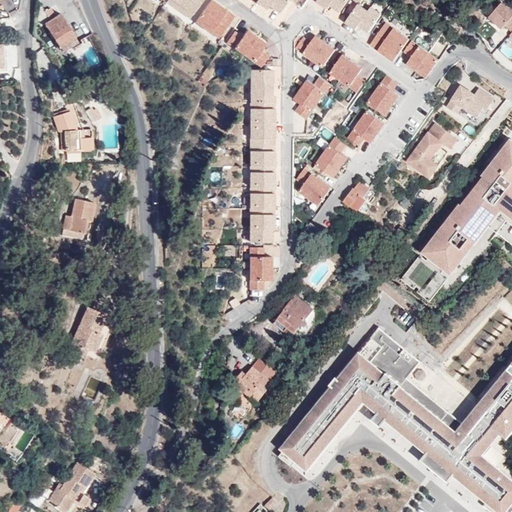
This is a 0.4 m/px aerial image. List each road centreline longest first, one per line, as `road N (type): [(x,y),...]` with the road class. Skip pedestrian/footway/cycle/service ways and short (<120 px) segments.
road 1 (tertiary): [(113,511),(142,460),(155,378),(137,111),(89,0)]
road 2 (residential): [(30,0),(22,28),(29,153),(0,242)]
